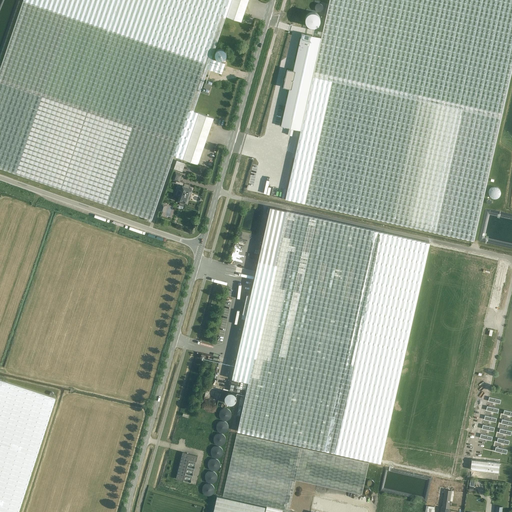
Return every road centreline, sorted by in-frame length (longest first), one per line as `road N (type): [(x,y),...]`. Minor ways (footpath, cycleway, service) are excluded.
road 1 (tertiary): [(127,511),(201,248)]
road 2 (tertiary): [(201,248),(272,0)]
road 3 (unclassified): [(201,248),(0,178)]
